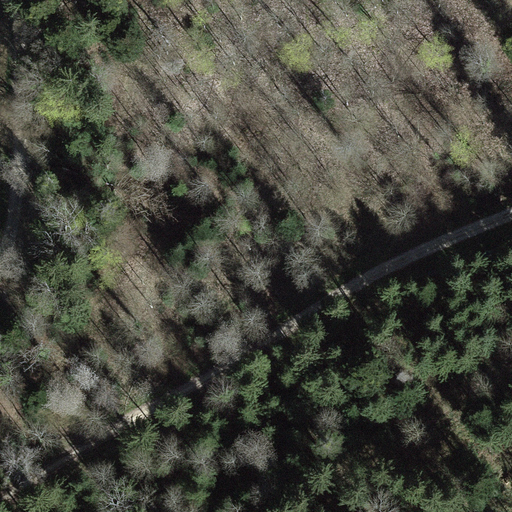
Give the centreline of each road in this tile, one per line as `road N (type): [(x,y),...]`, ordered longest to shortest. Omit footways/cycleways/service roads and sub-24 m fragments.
road 1 (track): [(0,501),(377,269),(511,212)]
road 2 (track): [(23,0),(21,162),(0,263)]
